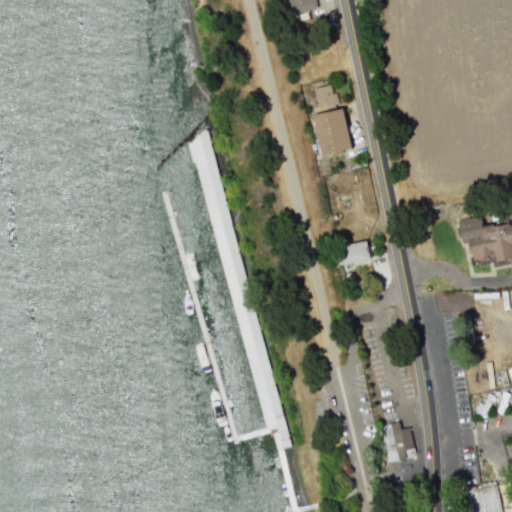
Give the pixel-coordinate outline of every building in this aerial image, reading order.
[(284,0),(288,14),(317,8),(315,0),(284,0)] [(312,114),(320,155),(351,150),(342,106),(338,107),(335,91),(331,92),(329,84),(312,87),(317,112),(312,114)] [(208,132),(190,136),(207,224),(224,221),(225,226),(227,226),(208,132)] [(468,242),(461,243),(456,219),(481,214),(482,223),(494,221),(495,224),(495,221),(507,218),(509,224),(511,223),(511,242),(510,243),(511,252),(511,257),(496,261),(494,252),(484,254),(485,256),(472,259),(471,252),(470,252),(468,242)] [(340,244),(342,263),(369,260),(366,241),(340,244)] [(400,429),(398,421),(379,425),(388,462),(415,455),(408,427),(400,429)] [(500,511),(496,482),(464,487),(468,511),(500,511)]
